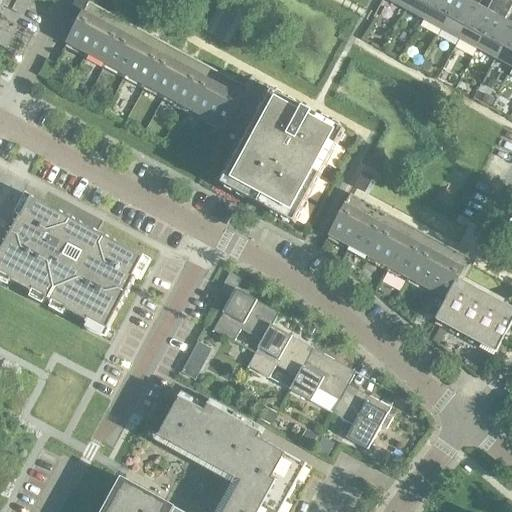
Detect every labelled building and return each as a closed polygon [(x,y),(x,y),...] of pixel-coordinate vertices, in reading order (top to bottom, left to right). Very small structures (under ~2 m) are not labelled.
[(0,0),(0,11),(3,5),(23,16),(27,8),(11,0),(0,0)] [(227,130),(228,128),(249,89),(84,0),(77,0),(57,38),(227,130)] [(388,0),(406,9),(410,0),(388,0)] [(410,0),(406,9),(424,19),(434,0),(410,0)] [(442,29),(457,0),(434,0),(424,19),(442,29)] [(469,0),(457,0),(442,29),(460,39),(479,5),(469,0)] [(460,39),(478,48),(504,0),(492,0),(487,10),(479,5),(460,39)] [(511,0),(504,0),(478,48),(496,58),(511,29),(511,23),(505,20),(511,6),(511,0)] [(206,30),(228,41),(243,15),(220,3),(206,30)] [(0,45),(5,48),(12,35),(0,29),(0,45)] [(511,29),(496,58),(511,66),(511,29)] [(425,60),(421,67),(428,70),(431,64),(425,60)] [(345,131),(300,106),(253,81),(249,89),(228,128),(247,139),(222,184),(250,199),(254,191),(272,200),(267,209),(295,224),(345,131)] [(363,172),(354,188),(365,194),(373,178),(363,172)] [(436,321),(496,353),(511,324),(511,307),(511,309),(460,280),(471,259),(351,194),(329,236),(447,300),(436,321)] [(9,238),(0,255),(0,285),(8,289),(12,281),(87,322),(86,323),(87,324),(89,320),(110,331),(110,330),(109,329),(135,279),(137,280),(138,279),(134,277),(145,257),(99,233),(100,231),(63,212),(61,214),(53,210),(25,195),(15,214),(20,218),(19,219),(17,224),(12,233),(9,238)] [(272,325),(277,318),(255,305),(257,301),(236,289),(213,331),(235,342),(242,330),(262,341),(263,341),(272,325)] [(263,341),(262,341),(248,367),(270,378),(276,366),(297,377),(298,378),(311,353),(290,341),(293,337),(272,325),(263,341)] [(214,350),(201,342),(195,353),(208,361),(214,350)] [(335,360),(314,348),(313,348),(311,353),(298,378),(297,377),(290,390),(311,402),(318,389),(339,401),(340,401),(346,389),(347,389),(354,377),(332,365),(335,360)] [(339,401),(332,413),(354,425),(347,438),(368,450),(381,426),(386,429),(393,418),(387,415),(391,408),(370,396),(368,401),(347,389),(346,389),(340,401),(339,401)] [(159,437),(246,485),(269,444),(259,439),(262,433),(210,405),(206,412),(181,398),(159,437)] [(266,407),(259,419),(271,425),(277,413),(266,407)] [(306,430),(300,441),(312,448),(318,436),(306,430)] [(322,438),(316,449),(328,455),(334,444),(322,438)] [(281,511),(307,465),(269,444),(246,485),(231,511),(182,511),(176,509),(174,511),(281,511)] [(400,463),(396,461),(387,462),(384,468),(394,474),(400,463)] [(172,511),(175,508),(123,479),(110,507),(106,511),(172,511)]
